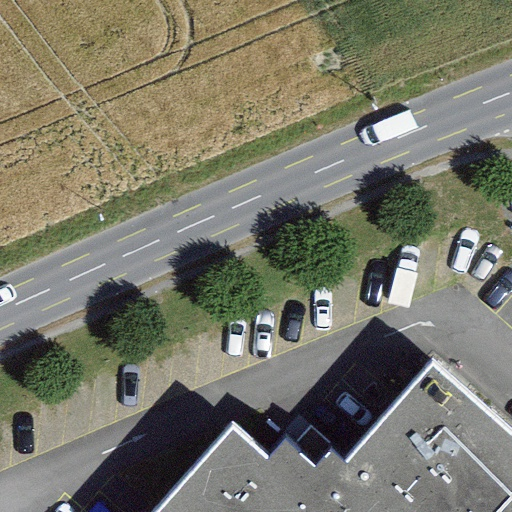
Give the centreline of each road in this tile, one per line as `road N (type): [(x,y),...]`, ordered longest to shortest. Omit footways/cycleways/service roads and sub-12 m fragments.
road 1 (tertiary): [(0,313),(511,93)]
road 2 (unknown): [(511,323),(470,293),(417,293),(0,444)]
